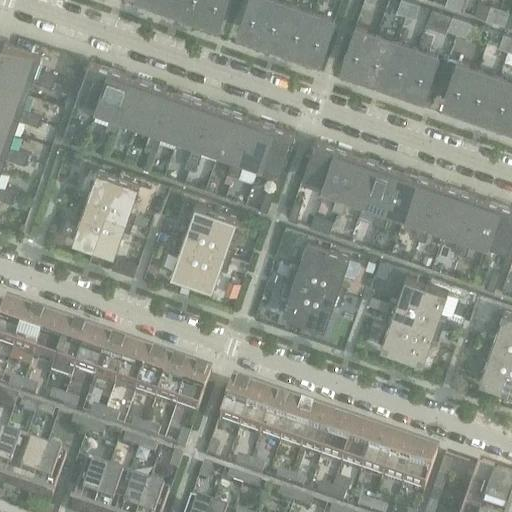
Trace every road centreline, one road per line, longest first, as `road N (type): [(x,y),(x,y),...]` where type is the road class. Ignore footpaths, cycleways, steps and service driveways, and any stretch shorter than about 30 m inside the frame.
road 1 (residential): [(511,442),(0,265)]
road 2 (residential): [(511,173),(8,0)]
